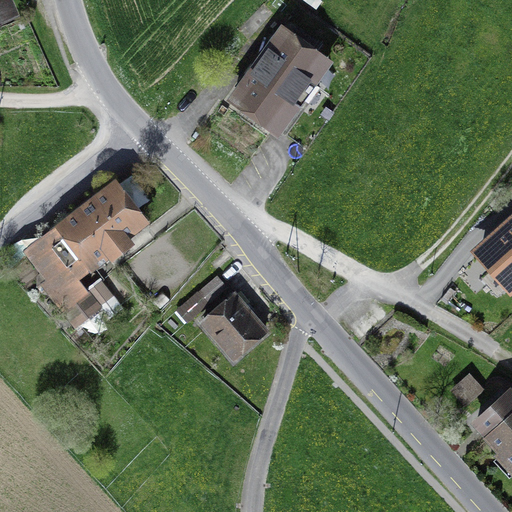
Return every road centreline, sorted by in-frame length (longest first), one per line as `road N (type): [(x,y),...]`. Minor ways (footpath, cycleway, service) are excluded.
road 1 (track): [(511,361),(201,191)]
road 2 (tertiary): [(306,309),(489,511)]
road 3 (tertiary): [(143,126),(306,309)]
road 4 (unclassified): [(252,511),(263,442),(306,309)]
road 5 (unclassified): [(143,126),(0,238)]
road 6 (track): [(511,158),(453,230),(386,286)]
road 7 (tertiary): [(68,0),(100,78),(143,126)]
